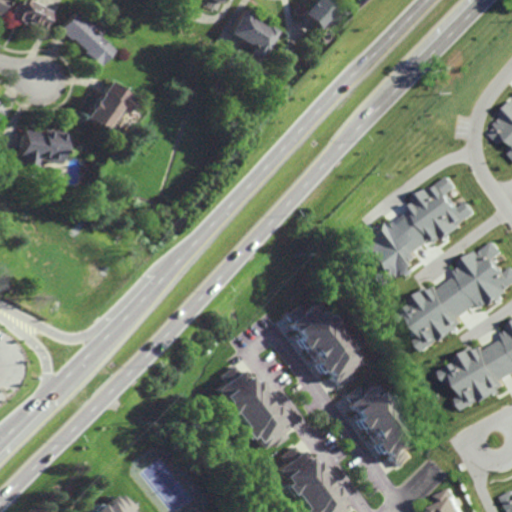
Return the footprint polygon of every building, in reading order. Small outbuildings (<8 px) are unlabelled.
[(40,31),(22,23),(21,25),(6,18),(14,0),(22,0),(49,13),(40,31)] [(216,0),(211,12),(210,12),(209,13),(207,12),(208,11),(200,7),(203,0),(216,0)] [(321,0),(339,16),(330,26),(324,21),(316,31),(299,16),(306,8),(305,8),(310,3),(310,4),(313,0),(321,0)] [(266,30),(268,27),(277,33),(263,56),(261,55),(257,63),(246,56),(250,49),(227,35),(241,12),(250,17),(248,19),(266,30)] [(81,23),(82,21),(89,29),(88,29),(111,51),(94,68),(79,54),(81,52),(69,40),(68,41),(56,30),(72,14),(81,23)] [(97,134),(78,121),(83,113),(82,112),(88,103),(89,104),(94,96),(95,97),(105,83),(130,101),(120,116),(113,112),(105,123),(111,127),(105,137),(97,134)] [(511,164),(497,146),(504,140),(499,134),(492,141),(482,129),(497,117),(495,114),(511,100),(511,164)] [(40,133),(41,130),(63,133),(58,164),(36,161),(35,167),(15,164),(20,130),(40,133)] [(446,191),(458,206),(466,200),(474,211),(459,223),(460,225),(455,229),(458,233),(447,241),(443,236),(436,241),(433,237),(414,252),(417,256),(411,261),(413,264),(397,276),(395,274),(378,286),(365,268),(372,262),(367,255),(359,261),(351,250),(365,239),(362,236),(381,221),(383,224),(389,219),(392,222),(409,209),(406,205),(413,200),(410,196),(417,191),(418,193),(429,184),(431,187),(446,175),(454,185),(446,191)] [(494,256),(506,272),(511,266),(511,283),(506,288),(508,290),(502,294),(505,298),(494,307),(490,301),(483,306),(480,302),(461,316),(464,320),(457,325),(459,328),(443,341),(441,338),(424,350),(411,332),(419,326),(413,319),(406,325),(397,313),(412,303),(409,299),(428,285),(430,288),(436,283),(439,286),(456,273),(454,269),(460,264),(458,261),(465,255),(466,257),(477,249),(478,251),(494,240),(502,250),(494,256)] [(320,309),(320,308),(325,314),(329,311),(336,321),(334,323),(346,338),(348,337),(354,345),(351,348),(356,355),(354,356),(359,362),(348,370),(353,376),(339,387),(334,381),(332,382),(327,376),(322,370),(321,371),(314,362),(317,360),(314,356),(311,358),(305,350),(307,349),(304,345),(301,347),(295,339),(297,338),(296,337),(297,336),(293,331),(294,330),(288,323),(290,321),(286,315),(300,304),(305,311),(315,303),(320,309)] [(511,373),(502,379),(505,384),(498,388),(500,391),(482,402),(480,399),(463,409),(451,390),(459,385),(455,377),(447,382),(440,370),(455,361),(453,357),(473,345),(474,348),(481,344),(483,348),(502,336),(500,332),(507,328),(505,324),(511,319),(511,373)] [(237,372),(240,369),(250,381),(253,379),(260,388),(257,390),(270,406),(272,404),(278,413),(275,415),(285,428),(281,431),(286,437),(272,448),(267,441),(257,448),(248,435),(244,438),(237,429),(240,427),(229,412),(226,413),(219,404),(223,401),(214,389),(223,381),(219,376),(233,366),(237,372)] [(380,389),(384,395),(386,393),(393,402),(391,403),(403,419),(405,417),(412,426),(408,429),(418,442),(407,450),(412,457),(398,467),(393,460),(390,462),(381,450),(379,451),(373,444),(377,441),(373,436),(370,438),(365,431),(368,429),(364,425),(361,427),(355,418),(356,417),(352,411),(354,410),(349,403),(350,403),(345,396),(359,386),(364,392),(375,383),(380,389)] [(297,453),(300,451),(304,456),(305,456),(310,462),(314,460),(320,469),(318,471),(329,487),(332,485),(339,494),(336,497),(345,509),(341,511),(299,511),(297,509),(300,508),(289,493),(286,495),(279,485),(282,483),(273,469),(283,462),(278,456),(292,446),(297,453)] [(460,511),(427,511),(427,510),(430,508),(437,504),(433,495),(449,487),(460,511)] [(511,511),(507,511),(499,496),(511,489),(511,511)] [(137,507),(132,511),(92,511),(91,511),(99,504),(102,507),(113,495),(118,500),(124,494),(137,507)]
